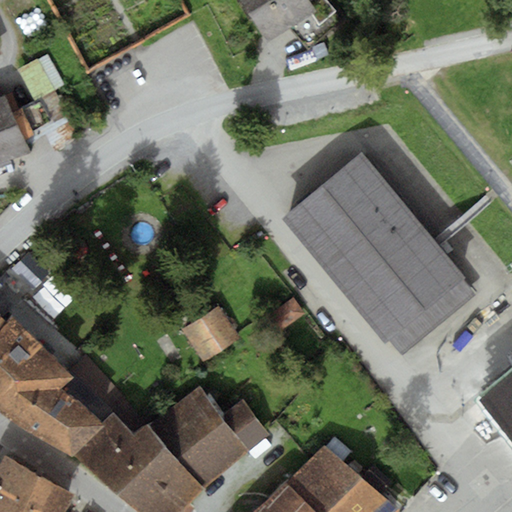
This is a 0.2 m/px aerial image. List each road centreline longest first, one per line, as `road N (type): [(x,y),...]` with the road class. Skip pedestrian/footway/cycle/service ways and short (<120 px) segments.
road 1 (residential): [(511,37),(168,122),(68,181),(0,244)]
road 2 (secondary): [(127,511),(1,428)]
